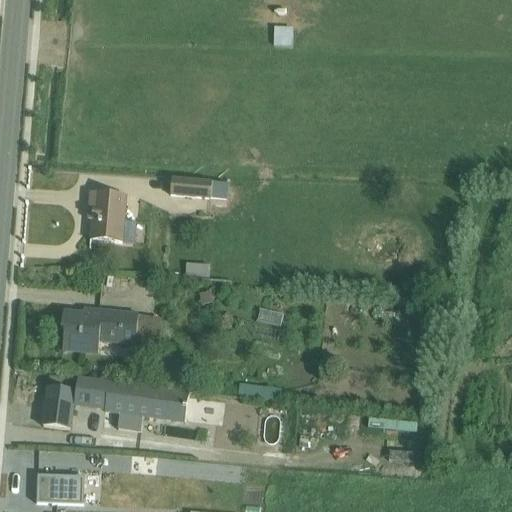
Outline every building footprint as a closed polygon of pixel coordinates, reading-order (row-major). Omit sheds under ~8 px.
[(275,30),(274,49),(293,49),(294,31),(275,30)] [(173,182),(170,199),(228,204),(229,186),(173,182)] [(91,196),(90,211),(94,212),(91,244),(135,248),(137,225),(126,224),(128,199),(91,196)] [(186,266),(185,278),(209,280),(210,267),(186,266)] [(64,316),(62,334),(65,334),(63,354),(99,357),(100,347),(136,349),(136,346),(160,348),(162,323),(138,321),(139,317),(84,312),(84,318),(64,316)] [(48,377),(42,428),(71,432),(76,393),(78,381),(48,377)] [(78,383),(75,409),(105,413),(105,417),(120,419),(118,433),(141,436),(143,422),(185,428),(190,398),(78,383)] [(240,387),(239,398),(281,404),(282,393),(240,387)] [(38,479),(38,507),(84,509),(85,480),(38,479)]
